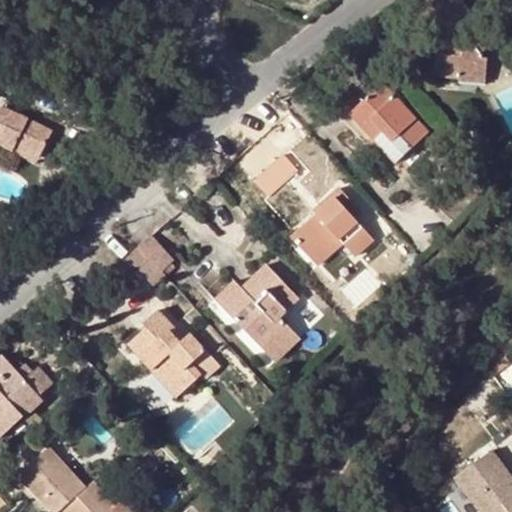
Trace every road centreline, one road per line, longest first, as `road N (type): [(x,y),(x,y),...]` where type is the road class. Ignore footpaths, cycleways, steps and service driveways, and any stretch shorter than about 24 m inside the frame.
road 1 (residential): [(0,312),(246,87)]
road 2 (residential): [(246,87),(369,0)]
